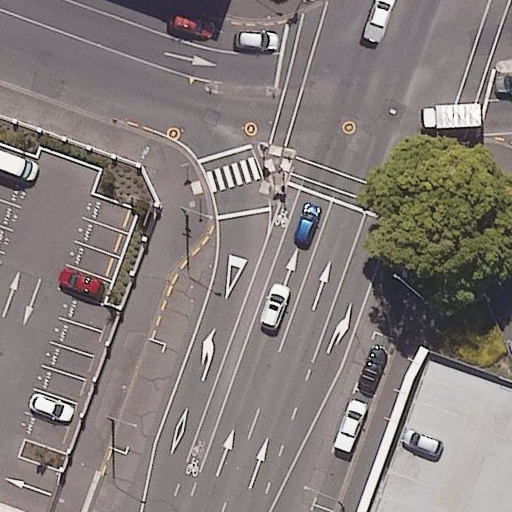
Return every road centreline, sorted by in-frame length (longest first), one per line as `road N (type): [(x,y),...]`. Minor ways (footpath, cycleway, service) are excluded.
road 1 (residential): [(163,511),(163,482),(235,281),(244,229),(235,173),(216,134),(146,62)]
road 2 (trunk): [(223,511),(377,81)]
road 3 (residential): [(146,62),(242,85),(377,81)]
road 4 (residential): [(0,10),(146,62)]
road 5 (residential): [(377,81),(511,68)]
